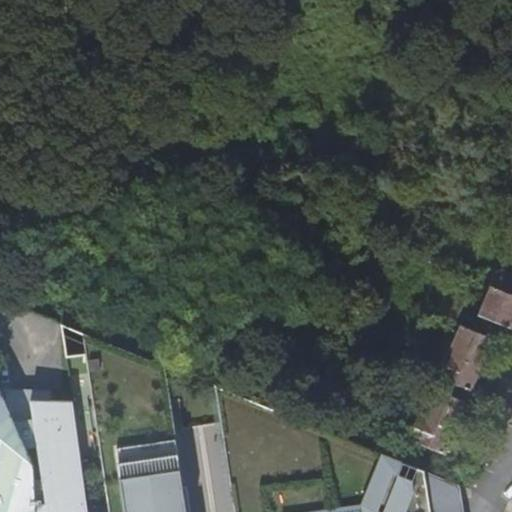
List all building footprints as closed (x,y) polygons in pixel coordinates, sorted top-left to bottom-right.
[(511,280),(503,276),(492,280),(478,313),(464,307),(468,298),(435,284),(418,311),(456,326),(459,321),(511,343),(511,280)] [(186,511),(164,363),(60,322),(65,356),(84,352),(108,511),(186,511)] [(476,410),(482,398),(473,394),(494,343),(462,329),(451,356),(448,355),(438,380),(440,382),(424,421),(421,420),(412,443),(446,458),(451,446),(455,437),(475,445),(479,435),(458,428),(468,406),(476,410)] [(511,343),(505,341),(497,362),(508,367),(511,357),(511,343)] [(497,362),(482,398),(493,403),(508,367),(497,362)] [(462,511),(458,482),(457,482),(431,471),(215,384),(220,419),(226,418),(228,430),(222,431),(233,511),(462,511)] [(49,511),(86,511),(71,397),(5,392),(0,385),(0,511),(46,511),(49,511)] [(228,430),(226,418),(220,419),(222,431),(228,430)] [(470,455),(475,445),(455,437),(451,446),(470,455)] [(435,463),(431,471),(457,482),(460,474),(435,463)] [(462,491),(472,495),(479,478),(469,474),(462,491)]
